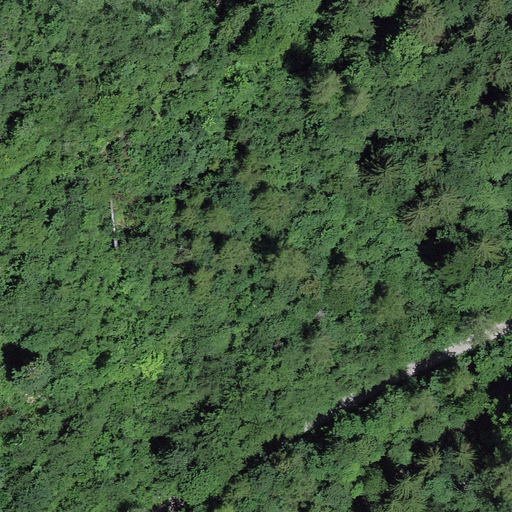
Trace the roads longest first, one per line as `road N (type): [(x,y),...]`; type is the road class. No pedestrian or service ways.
road 1 (track): [(511,323),(348,402),(162,511)]
road 2 (track): [(356,511),(511,383)]
